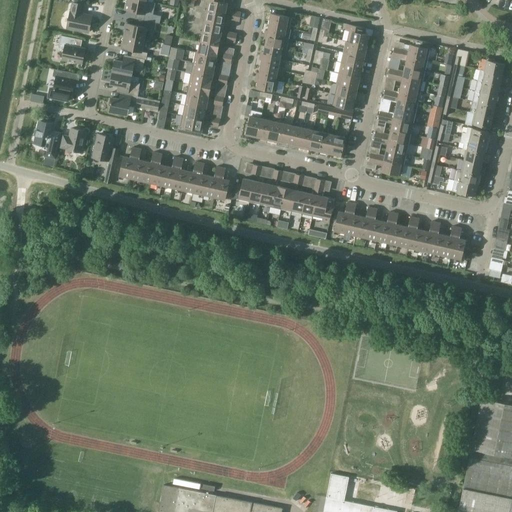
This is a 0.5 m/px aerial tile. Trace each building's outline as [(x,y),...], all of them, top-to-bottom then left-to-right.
[(137,19),(141,20),(150,21),(151,15),(145,14),(148,2),(139,0),(127,0),(125,10),(139,13),(137,19)] [(208,0),(200,42),(219,46),(227,3),(225,3),(225,0),(208,0)] [(67,29),(83,32),(83,30),(89,32),(92,17),(82,15),(84,5),(72,3),(67,29)] [(271,13),(269,24),(286,28),(289,29),(291,17),(271,13)] [(127,23),(124,36),(144,40),(147,28),(155,29),(156,23),(150,21),(141,20),(140,26),(127,23)] [(265,30),(265,34),(288,39),(290,29),(289,29),(286,28),(269,24),(268,31),(265,30)] [(350,31),(347,42),(367,46),(369,35),(362,34),(363,28),(348,24),(347,31),(350,31)] [(266,39),(265,45),(282,49),(286,50),(288,39),(265,34),(264,39),(266,39)] [(165,43),(171,45),(173,36),(166,35),(165,43)] [(64,49),(62,60),(82,64),(85,49),(74,46),(75,39),(61,36),(58,48),(64,49)] [(135,51),(134,57),(145,59),(146,59),(148,53),(142,52),(144,40),(124,36),(122,48),(135,51)] [(394,48),(393,52),(427,60),(431,43),(414,39),(413,45),(410,44),(408,51),(394,48)] [(196,52),(217,56),(219,46),(200,42),(198,52),(196,52)] [(347,42),(345,52),(367,57),(368,53),(365,53),(367,46),(347,42)] [(261,52),(260,56),(280,60),(282,49),(265,45),(263,52),(261,52)] [(171,47),(169,58),(179,60),(182,49),(171,47)] [(223,58),(217,56),(196,52),(194,63),(215,67),(216,62),(222,63),(222,62),(223,58)] [(345,52),(343,63),(362,67),(364,61),(366,61),(367,57),(345,52)] [(407,56),(405,66),(424,70),(427,60),(393,52),(393,56),(399,58),(400,54),(407,56)] [(115,60),(113,72),(132,76),(133,71),(142,72),(145,59),(134,57),(130,56),(129,63),(115,60)] [(262,60),(261,67),(278,70),(280,60),(260,56),(259,60),(262,60)] [(478,70),(480,70),(502,75),(504,64),(495,62),(495,60),(488,59),(488,60),(487,60),(486,61),(480,59),(478,70)] [(192,73),(212,77),(215,67),(194,63),(192,73)] [(343,63),(340,73),(362,78),(363,74),(361,74),(362,67),(343,63)] [(390,69),(389,73),(422,81),(424,70),(405,66),(404,72),(390,69)] [(257,73),(256,77),(276,81),(276,80),(278,70),(261,67),(259,73),(257,73)] [(48,97),(52,98),(68,101),(70,94),(72,94),(75,80),(70,79),(71,73),(54,69),(53,76),(56,77),(54,89),(50,88),(48,97)] [(168,69),(166,79),(174,80),(176,71),(168,69)] [(480,70),(477,81),(499,86),(502,75),(480,70)] [(123,93),(125,94),(137,96),(140,83),(131,81),(132,76),(113,72),(110,84),(124,87),(123,93)] [(192,73),(190,84),(210,88),(212,77),(192,73)] [(340,73),(338,84),(357,88),(359,82),(361,82),(362,78),(340,73)] [(402,81),(400,87),(420,91),(422,81),(389,73),(388,77),(402,81)] [(276,81),(256,77),(255,81),(258,81),(256,88),(276,92),(278,81),(276,80),(276,81)] [(477,81),(475,91),(497,96),(499,86),(477,81)] [(190,84),(187,95),(208,99),(210,88),(190,84)] [(338,84),(335,94),(357,99),(358,95),(356,95),(357,88),(338,84)] [(385,90),(384,94),(417,102),(420,91),(400,87),(399,93),(385,90)] [(475,91),(472,102),(495,107),(497,96),(475,91)] [(160,101),(137,96),(125,94),(123,100),(112,97),(109,111),(111,111),(111,113),(116,114),(116,112),(127,115),(129,106),(158,112),(160,101)] [(357,99),(335,94),(333,105),(352,110),(354,103),(356,104),(357,99)] [(397,102),(395,108),(415,112),(417,102),(384,94),(383,99),(397,102)] [(187,95),(185,105),(206,109),(208,99),(187,95)] [(477,103),(475,113),(492,117),(495,107),(472,102),(477,103)] [(185,105),(183,116),(204,120),(206,109),(185,105)] [(442,107),(432,105),(430,116),(440,118),(442,107)] [(328,114),(339,116),(340,110),(329,108),(328,114)] [(380,111),(379,115),(413,123),(415,112),(395,108),(394,114),(380,111)] [(340,110),(339,116),(349,119),(351,113),(340,110)] [(164,129),(167,112),(160,111),(157,128),(164,129)] [(245,135),(256,138),(261,118),(254,117),(256,112),(251,111),(245,135)] [(492,117),(475,113),(472,124),(490,128),(492,117)] [(392,123),(391,129),(410,134),(413,123),(379,115),(378,120),(392,123)] [(204,120),(183,116),(181,126),(178,126),(177,132),(191,135),(192,129),(202,131),(204,120)] [(437,128),(440,118),(430,116),(428,126),(437,128)] [(256,138),(267,140),(271,121),(261,118),(256,138)] [(46,156),(55,158),(60,136),(54,135),(52,131),(54,124),(39,121),(38,129),(36,130),(35,135),(37,138),(36,144),(48,146),(46,156)] [(267,140),(277,143),(282,123),(271,121),(267,140)] [(277,143),(288,145),(292,126),(282,123),(277,143)] [(288,145),(298,147),(303,128),(292,126),(288,145)] [(462,132),(461,137),(488,144),(489,139),(487,138),(489,132),(466,127),(465,133),(462,132)] [(67,149),(66,149),(81,152),(86,132),(71,128),(69,137),(63,135),(61,147),(67,149)] [(298,147),(309,150),(313,130),(303,128),(298,147)] [(375,132),(374,136),(408,144),(410,134),(391,129),(389,135),(375,132)] [(309,150),(319,152),(324,133),(313,130),(309,150)] [(319,152),(330,155),(334,135),(324,133),(319,152)] [(108,161),(107,164),(104,181),(111,183),(118,151),(113,150),(112,148),(114,138),(98,134),(93,157),(95,158),(95,159),(96,159),(96,160),(97,160),(98,161),(99,161),(100,161),(101,160),(102,160),(102,159),(108,161)] [(334,135),(330,155),(341,157),(345,138),(334,135)] [(387,144),(386,150),(405,155),(408,144),(374,136),(373,141),(387,144)] [(462,149),(466,150),(484,154),(485,148),(487,149),(488,144),(461,137),(460,143),(463,144),(462,149)] [(427,147),(433,149),(436,139),(429,138),(427,147)] [(119,176),(130,178),(137,148),(132,147),(130,158),(124,156),(119,176)] [(130,178),(141,180),(145,161),(139,160),(141,149),(137,148),(130,178)] [(371,153),(370,158),(403,165),(405,155),(386,150),(384,156),(371,153)] [(466,150),(464,160),(482,164),(484,154),(466,150)] [(141,180),(151,183),(158,153),(153,152),(151,162),(145,161),(141,180)] [(151,183),(162,185),(166,166),(160,164),(162,154),(158,153),(151,183)] [(162,185),(172,188),(179,158),(174,157),(172,167),(166,166),(162,185)] [(172,188),(183,190),(187,171),(181,169),(183,159),(179,158),(172,188)] [(403,165),(370,158),(369,162),(383,165),(381,172),(400,176),(403,165)] [(464,160),(461,171),(479,175),(482,164),(464,160)] [(183,190),(193,192),(200,163),(195,162),(193,172),(187,171),(183,190)] [(193,192),(204,195),(208,175),(202,174),(205,164),(200,163),(193,192)] [(204,195),(214,197),(221,167),(216,166),(214,177),(208,175),(204,195)] [(221,167),(214,197),(225,200),(230,180),(223,179),(226,168),(221,167)] [(455,180),(459,181),(477,185),(477,184),(479,185),(480,180),(478,180),(479,175),(461,171),(457,170),(455,180)] [(292,211),(296,190),(298,184),(300,175),(295,174),(292,189),(286,188),(281,209),(292,211)] [(239,199),(249,201),(254,181),(243,178),(242,185),(240,194),(239,199)] [(302,213),(313,216),(321,180),(316,179),(313,194),(307,193),(302,213)] [(321,180),(313,216),(323,218),(322,221),(329,222),(332,209),(333,209),(335,199),(334,201),(328,199),(328,198),(322,196),(325,181),(321,180)] [(474,196),(477,185),(459,181),(455,180),(454,180),(452,191),(458,193),(457,194),(464,196),(465,194),(474,196)] [(249,201),(260,204),(265,183),(254,181),(249,201)] [(235,183),(233,193),(240,194),(242,185),(235,183)] [(260,204),(271,206),(275,185),(265,183),(260,204)] [(271,206),(281,209),(286,188),(275,185),(271,206)] [(292,211),(302,213),(307,193),(296,190),(292,211)] [(334,231),(345,233),(352,203),(347,202),(345,213),(338,211),(334,231)] [(345,233),(355,235),(360,216),(354,215),(356,204),(352,203),(345,233)] [(355,235),(366,238),(373,208),(368,207),(366,217),(360,216),(355,235)] [(366,238),(376,240),(381,221),(375,219),(377,209),(373,208),(366,238)] [(376,240),(387,243),(394,213),(389,212),(387,222),(381,221),(376,240)] [(387,243),(397,245),(402,226),(396,224),(398,214),(394,213),(387,243)] [(397,245),(408,247),(415,218),(410,217),(408,227),(402,226),(397,245)] [(408,247),(418,250),(423,230),(417,229),(419,219),(415,218),(408,247)] [(418,250),(429,252),(436,222),(431,221),(429,232),(423,230),(418,250)] [(429,252),(439,255),(444,235),(438,234),(440,224),(436,222),(429,252)] [(439,255),(450,257),(457,227),(452,226),(450,237),(444,235),(439,255)] [(457,227),(450,257),(461,260),(465,240),(459,239),(461,228),(457,227)] [(498,227),(497,233),(508,236),(510,230),(498,227)] [(508,236),(497,233),(495,239),(507,242),(508,236)] [(491,258),(490,263),(502,266),(503,260),(491,258)] [(502,266),(490,263),(489,269),(490,269),(489,276),(499,278),(502,266)] [(469,457),(457,511),(511,511),(511,404),(487,399),(481,398),(471,449),(469,457)] [(30,449),(20,498),(86,511),(128,511),(137,471),(30,449)] [(326,498),(322,511),(397,511),(398,511),(344,501),(349,477),(331,473),(326,498)] [(281,511),(282,508),(179,488),(174,487),(164,485),(158,511),(161,511),(281,511)]
